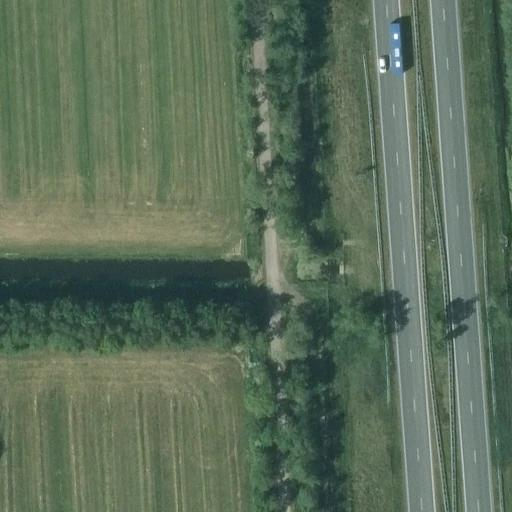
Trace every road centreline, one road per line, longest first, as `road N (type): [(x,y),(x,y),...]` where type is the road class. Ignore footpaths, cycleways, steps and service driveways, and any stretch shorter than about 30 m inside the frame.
road 1 (trunk): [(385,0),(421,511)]
road 2 (trunk): [(478,511),(442,0)]
road 3 (track): [(269,297),(255,0)]
road 4 (track): [(280,511),(269,297)]
